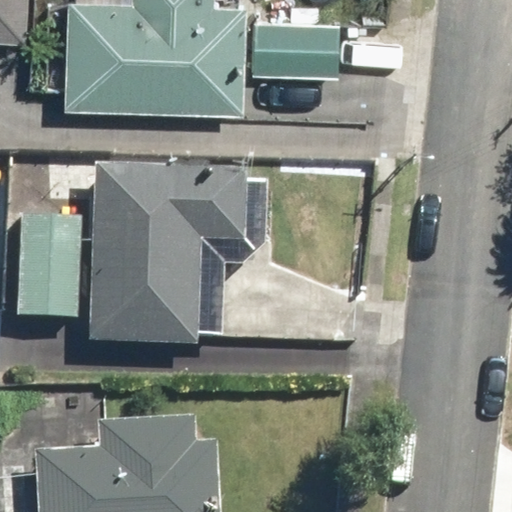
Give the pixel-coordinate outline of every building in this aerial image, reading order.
[(0,0),(0,153),(16,155),(21,83),(0,82),(0,37),(31,39),(33,0),(0,0)] [(72,0),(69,105),(249,110),(252,9),(218,8),(217,0),(72,0)] [(342,22),(256,17),(253,70),(339,75),(342,22)] [(198,339),(224,340),(227,264),(244,265),(247,175),(99,169),(92,346),(198,350),(198,339)] [(79,317),(83,216),(22,213),(17,314),(79,317)] [(102,450),(40,448),(41,511),(212,511),(211,437),(198,438),(198,422),(101,423),(102,450)]
